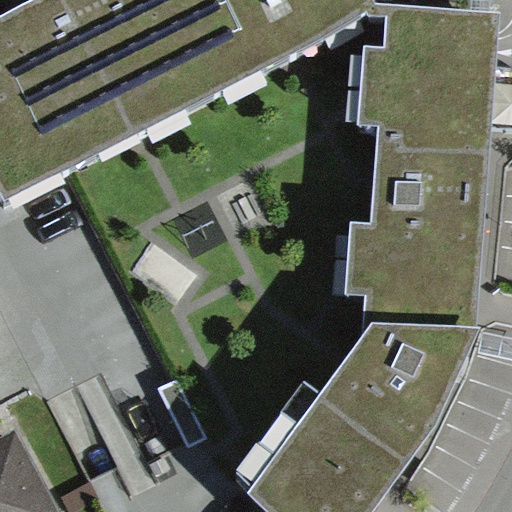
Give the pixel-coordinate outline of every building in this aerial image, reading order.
[(380,7),(376,0),(35,0),(0,18),(0,187),(6,199),(380,7)] [(259,506),(266,511),(377,511),(422,453),(438,428),(477,332),(487,185),(494,51),(496,12),(374,4),(373,18),(389,21),(388,46),(362,44),(357,124),(379,125),(372,222),(352,222),(346,295),(365,296),(363,330),(246,495),(259,506)] [(179,382),(161,391),(187,444),(205,435),(179,382)] [(59,511),(14,430),(0,437),(0,511),(59,511)] [(91,481),(63,496),(72,511),(100,497),(91,481)]
